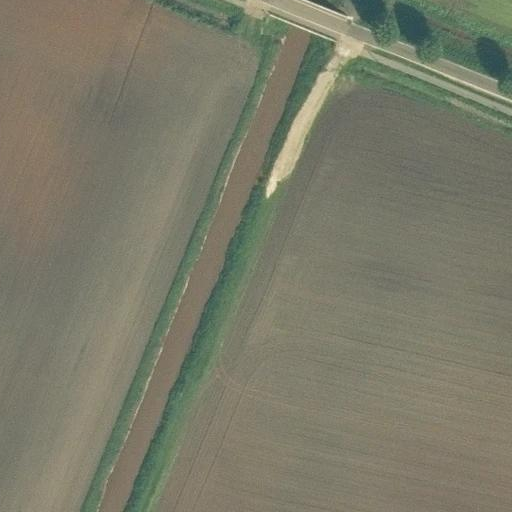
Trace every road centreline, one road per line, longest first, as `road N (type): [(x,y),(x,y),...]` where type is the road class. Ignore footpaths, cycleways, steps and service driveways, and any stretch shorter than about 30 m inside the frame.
road 1 (track): [(139,511),(351,28)]
road 2 (tertiary): [(284,0),(511,92)]
